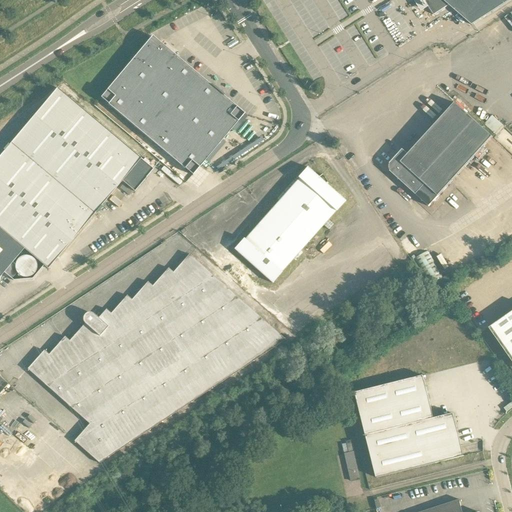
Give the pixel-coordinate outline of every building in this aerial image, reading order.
[(415,0),(422,9),(427,6),(434,16),(439,12),(449,6),(453,9),(472,26),(511,0),(415,0)] [(244,114),(152,37),(100,98),(192,176),(244,114)] [(44,266),(48,270),(122,182),(134,192),(146,178),(133,168),(141,159),(57,89),(9,146),(8,144),(3,150),(4,151),(0,156),(0,277),(4,274),(13,281),(32,280),(44,266)] [(492,138),(462,110),(455,103),(408,155),(403,150),(390,164),(390,165),(391,166),(391,167),(391,168),(391,169),(391,170),(391,171),(390,172),(428,207),(492,138)] [(492,116),(484,125),(496,136),(504,127),(492,116)] [(173,175),(159,164),(156,169),(169,180),(173,175)] [(309,243),(338,209),(345,202),(325,184),(327,182),(322,175),(318,178),(307,168),(298,178),(299,180),(244,240),(243,239),(234,250),(272,284),(302,250),(309,243)] [(428,252),(415,260),(430,286),(444,278),(428,252)] [(285,340),(196,262),(189,255),(173,273),(168,269),(152,287),(147,282),(132,300),(127,296),(111,314),(106,310),(98,318),(93,313),(91,312),(89,311),(86,312),(84,313),(82,316),(82,319),(83,322),(85,324),(69,341),(65,337),(49,355),(44,351),(27,370),(89,424),(74,442),(99,463),(285,340)] [(511,312),(489,329),(511,361),(508,364),(511,369),(511,312)] [(366,436),(433,419),(423,377),(384,386),(377,359),(351,377),(366,436)] [(433,419),(366,436),(376,479),(434,464),(432,454),(461,446),(453,414),(433,419)] [(351,482),(360,480),(354,452),(345,454),(351,482)] [(460,511),(457,500),(420,511),(460,511)]
